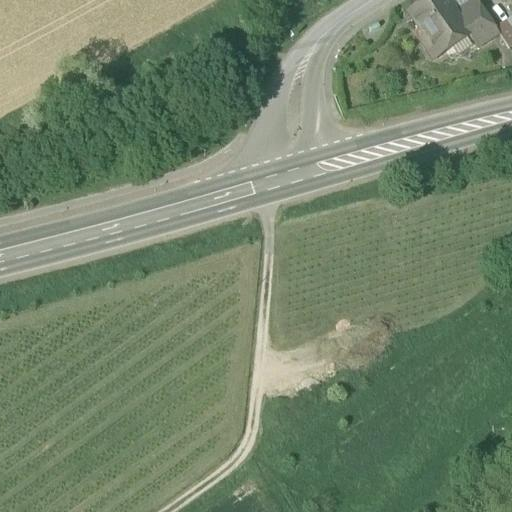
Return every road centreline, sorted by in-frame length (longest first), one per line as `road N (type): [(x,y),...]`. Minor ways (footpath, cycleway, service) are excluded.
road 1 (track): [(274,189),(253,442),(245,458),(171,511)]
road 2 (secondary): [(313,176),(0,255)]
road 3 (track): [(265,480),(511,306)]
road 4 (residential): [(313,176),(301,84),(333,27),(375,0)]
road 5 (secondary): [(511,119),(313,176)]
